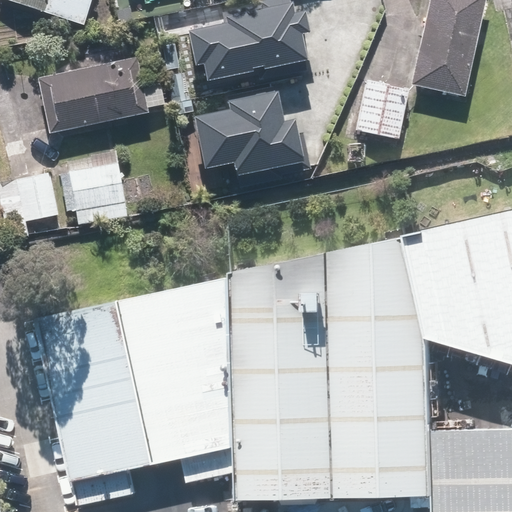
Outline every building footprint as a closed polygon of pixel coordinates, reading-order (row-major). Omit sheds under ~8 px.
[(0,0),(0,1),(84,26),(91,0),(0,0)] [(295,56),(280,0),(265,0),(163,27),(180,87),(295,56)] [(428,0),(409,84),(464,96),(485,0),(428,0)] [(158,81),(141,84),(136,58),(35,78),(46,135),(147,115),(146,108),(163,105),(158,81)] [(408,89),(365,81),(356,132),(399,140),(408,89)] [(293,162),(278,94),(179,116),(194,184),(293,162)] [(89,156),(91,168),(67,173),(77,227),(127,217),(116,163),(114,151),(89,156)] [(50,174),(16,181),(2,183),(0,210),(0,239),(26,234),(24,223),(58,216),(50,174)] [(511,214),(412,237),(433,336),(511,359),(511,214)] [(239,444),(240,501),(436,498),(435,431),(433,336),(412,237),(233,278),(239,444)] [(233,278),(41,321),(79,481),(239,444),(233,278)] [(511,511),(511,429),(435,431),(436,498),(436,511),(511,511)]
